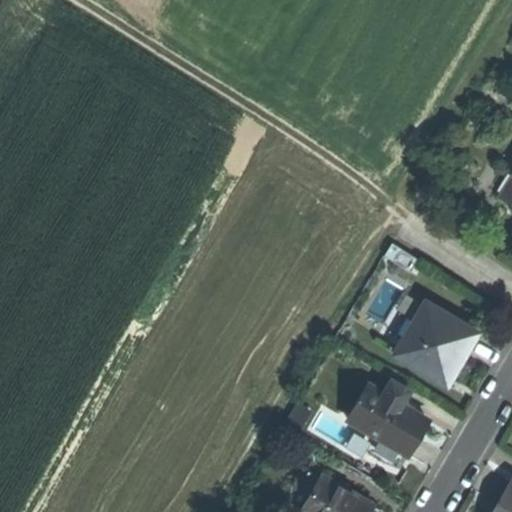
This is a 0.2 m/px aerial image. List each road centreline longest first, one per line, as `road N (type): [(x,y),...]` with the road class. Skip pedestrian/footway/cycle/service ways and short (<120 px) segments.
road 1 (track): [(77,0),(255,110),(391,207)]
road 2 (track): [(207,511),(391,207)]
road 3 (residential): [(434,511),(511,379)]
road 4 (residential): [(511,286),(391,207)]
